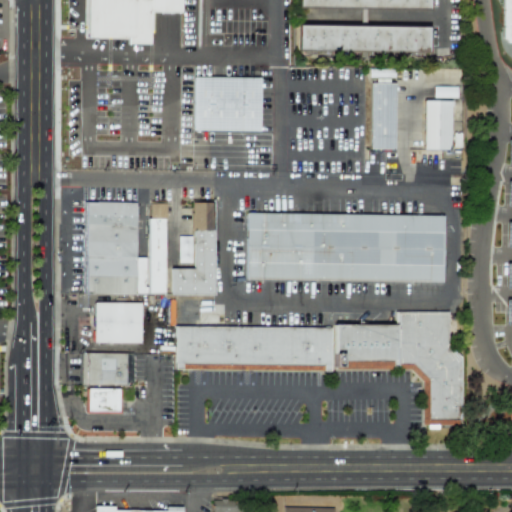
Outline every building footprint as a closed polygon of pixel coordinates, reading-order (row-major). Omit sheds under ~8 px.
[(85,0),(85,38),(127,39),(126,44),(149,44),(149,12),(180,13),(179,0),(85,0)] [(300,0),(431,0),(431,14),(301,9),(300,0)] [(500,0),(511,0),(511,45),(500,45),(500,0)] [(300,25),(430,27),(428,57),(298,56),(300,25)] [(192,79),(259,79),(258,134),(191,133),(192,79)] [(393,150),(393,83),(369,83),(368,149),(393,150)] [(432,97),(455,98),(455,87),(432,86),(432,97)] [(449,101),(422,100),(422,150),(449,150),(449,101)] [(134,202),(84,202),(84,294),(146,294),(146,282),(144,282),(144,257),(135,257),(134,202)] [(212,295),(212,202),(190,202),(191,268),(169,268),(169,295),(212,295)] [(163,293),(164,203),(147,203),(147,293),(163,293)] [(246,214),(443,217),(442,284),(245,281),(246,214)] [(190,236),(176,236),(177,262),(190,262),(190,236)] [(92,343),(138,343),(139,303),(92,302),(92,343)] [(332,324),(332,369),(389,369),(389,364),(419,365),(419,425),(457,425),(458,351),(446,350),(446,311),(393,311),(393,324),(332,324)] [(173,369),(329,370),(329,327),(174,326),(173,369)] [(124,353),(86,353),(86,386),(124,386),(124,353)] [(117,414),(118,389),(84,388),(84,413),(117,414)] [(235,511),(235,498),(210,499),(210,511),(235,511)]
